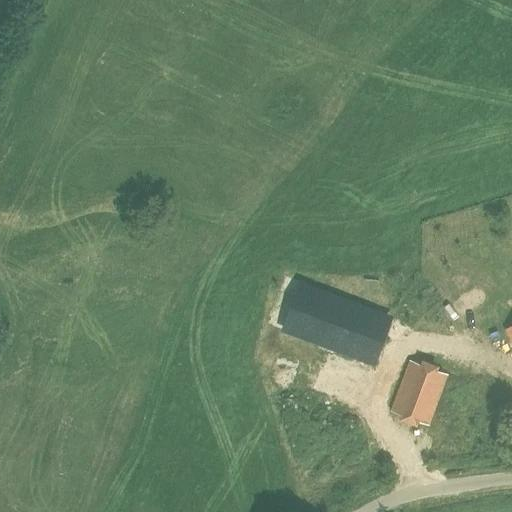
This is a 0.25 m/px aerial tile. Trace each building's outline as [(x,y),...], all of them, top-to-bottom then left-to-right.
[(442,242),(449,151),(425,149),(421,203),(406,202),(403,244),(422,246),(422,241),(442,242)] [(450,152),(431,324),(459,327),(479,156),(450,152)] [(351,187),(336,223),(372,237),(386,201),(351,187)] [(303,333),(364,358),(381,315),(320,290),(303,333)] [(428,425),(448,376),(412,361),(392,411),(428,425)] [(505,409),(506,381),(456,379),(455,408),(505,409)] [(451,413),(450,448),(505,449),(506,414),(451,413)] [(360,433),(350,431),(345,451),(354,453),(360,433)]
